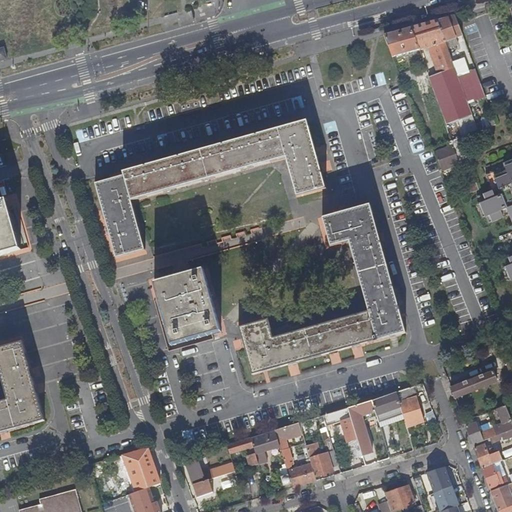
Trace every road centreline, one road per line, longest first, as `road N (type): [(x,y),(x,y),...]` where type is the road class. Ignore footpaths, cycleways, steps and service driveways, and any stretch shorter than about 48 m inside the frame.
road 1 (residential): [(23,106),(136,437),(155,432)]
road 2 (residential): [(155,432),(44,101)]
road 3 (primary): [(260,14),(29,79)]
road 4 (primary): [(44,101),(266,41)]
road 5 (primary): [(266,41),(420,0)]
road 6 (residential): [(335,490),(461,453)]
